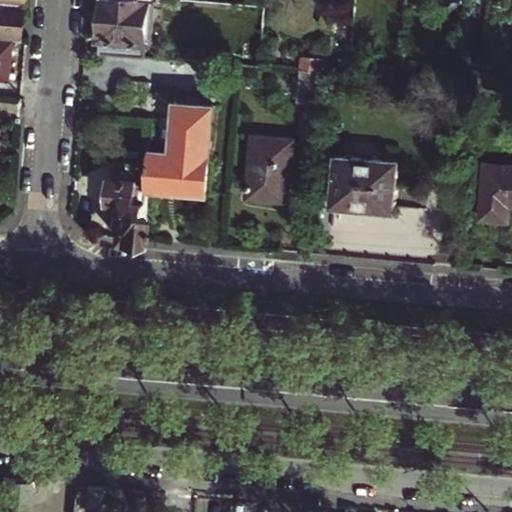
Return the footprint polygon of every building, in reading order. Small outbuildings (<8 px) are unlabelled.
[(0,0),(0,35),(27,37),(30,3),(0,0)] [(152,0),(105,0),(101,53),(147,55),(152,0)] [(10,41),(0,40),(0,78),(7,79),(10,41)] [(321,70),(301,68),(299,100),(318,103),(321,70)] [(150,181),(150,188),(209,193),(218,104),(178,100),(173,150),(153,148),(150,181)] [(295,137),(254,133),(248,196),(291,200),(295,137)] [(401,159),(339,153),(335,204),(397,209),(401,159)] [(511,163),(487,161),(482,217),(510,220),(511,205),(511,163)] [(147,229),(150,188),(150,181),(117,178),(115,199),(120,199),(119,236),(146,239),(147,229)] [(6,499),(29,501),(31,480),(8,478),(6,499)] [(113,487),(90,485),(89,507),(111,509),(113,487)]
